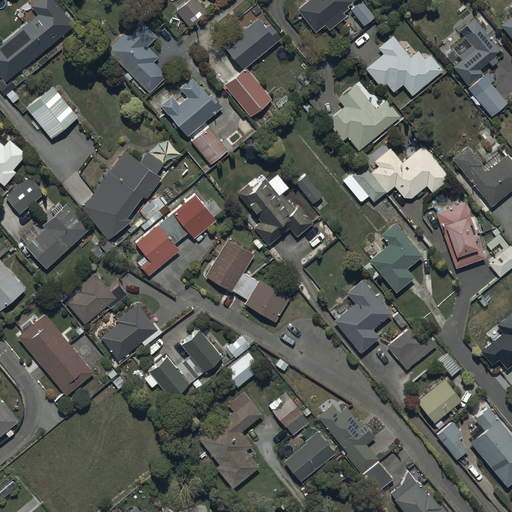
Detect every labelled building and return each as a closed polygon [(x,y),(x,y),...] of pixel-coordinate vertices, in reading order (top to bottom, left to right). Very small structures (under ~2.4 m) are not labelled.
[(206,9),(198,0),(185,0),(175,9),(189,24),(206,9)] [(349,0),(302,0),(296,5),(314,28),(323,21),(328,26),(344,13),(342,10),(348,5),(346,2),(349,0)] [(374,13),(362,0),(356,0),(349,7),(363,23),(374,13)] [(41,7),(0,40),(0,72),(4,78),(61,31),(41,7)] [(511,11),(499,22),(511,37),(511,11)] [(138,14),(105,46),(128,69),(123,73),(128,79),(130,77),(145,92),(165,72),(152,59),(158,52),(147,41),(156,32),(138,14)] [(264,23),(257,14),(222,42),(242,66),(223,81),(249,112),(270,94),(245,63),(280,34),(268,20),(264,23)] [(498,46),(472,14),(458,26),(465,33),(458,39),(465,48),(459,53),(462,57),(454,63),(468,81),(466,83),(491,112),(506,99),(482,70),(483,70),(479,65),(487,59),(491,63),(497,58),(493,53),(496,51),(494,49),(498,46)] [(409,54),(392,32),(377,44),(382,51),(364,65),(373,77),(369,80),(377,89),(387,80),(394,89),(403,82),(411,91),(442,66),(430,51),(423,56),(417,48),(409,54)] [(205,89),(190,73),(169,91),(169,92),(159,102),(167,111),(168,110),(186,132),(220,103),(207,88),(205,89)] [(374,106),(354,81),(336,95),(343,104),(326,118),(342,137),(346,134),(357,148),(399,114),(385,97),(374,106)] [(76,113),(51,82),(25,103),(27,106),(21,111),(33,126),(39,121),(50,135),(76,113)] [(227,147),(207,123),(190,138),(211,161),(227,147)] [(89,136),(83,130),(69,145),(75,151),(89,136)] [(0,179),(4,183),(16,168),(13,166),(26,150),(9,135),(6,138),(0,133),(0,179)] [(447,174),(421,143),(401,160),(388,146),(373,159),(377,163),(369,170),(362,161),(350,171),(349,169),(340,177),(360,201),(367,195),(372,201),(385,190),(385,191),(394,184),(402,194),(410,194),(426,181),(432,188),(447,174)] [(511,185),(511,158),(506,151),(485,168),(465,144),(451,155),(490,203),(511,185)] [(163,160),(145,148),(139,157),(123,146),(108,168),(91,193),(80,202),(108,234),(132,216),(128,213),(141,192),(146,195),(160,174),(155,171),(163,160)] [(320,193),(303,172),(295,179),(312,200),(320,193)] [(30,173),(5,193),(19,210),(44,190),(30,173)] [(247,182),(237,189),(259,219),(253,224),(266,242),(289,225),(295,233),(312,221),(298,201),(292,205),(281,190),(276,194),(261,174),(248,184),(247,182)] [(90,187),(75,175),(70,181),(85,193),(90,187)] [(203,205),(194,193),(136,240),(146,252),(137,259),(148,272),(178,247),(173,241),(187,230),(193,236),(216,217),(213,214),(221,208),(212,197),(203,205)] [(158,195),(140,210),(146,217),(164,202),(158,195)] [(463,198),(434,208),(439,221),(440,220),(455,264),(483,254),(475,229),(474,230),(472,226),(470,227),(468,219),(470,218),(463,198)] [(88,225),(65,200),(42,221),(44,224),(24,242),(45,264),(88,225)] [(421,251),(394,218),(379,230),(387,240),(368,256),(371,259),(363,265),(372,277),(380,270),(394,288),(412,273),(405,264),(421,251)] [(496,225),(491,229),(494,234),(485,241),(495,254),(488,260),(499,274),(500,273),(505,278),(508,275),(504,269),(511,263),(511,246),(509,243),(508,244),(498,231),(500,230),(496,225)] [(253,251),(227,235),(204,272),(230,288),(231,287),(246,296),(243,300),(274,319),(289,294),(258,276),(257,278),(242,270),(253,251)] [(0,256),(0,306),(24,286),(0,256)] [(110,289),(92,269),(72,287),(75,290),(64,299),(84,321),(107,302),(110,305),(125,291),(117,282),(110,289)] [(374,292),(361,275),(345,288),(354,299),(332,317),(358,349),(377,334),(370,325),(389,310),(380,298),(383,295),(378,289),(374,292)] [(152,320),(136,300),(115,317),(117,320),(100,333),(118,356),(140,339),(142,342),(160,328),(153,319),(152,320)] [(511,306),(495,320),(511,341),(511,306)] [(407,320),(398,309),(392,314),(401,325),(407,320)] [(92,368),(44,310),(36,317),(33,312),(27,317),(22,311),(13,318),(22,328),(16,333),(65,391),(92,368)] [(221,354),(197,325),(179,339),(190,353),(175,364),(165,352),(146,367),(149,370),(144,375),(151,384),(156,380),(169,395),(221,354)] [(407,326),(385,342),(396,356),(397,355),(405,367),(436,343),(429,334),(419,342),(407,326)] [(248,343),(240,333),(226,345),(228,346),(225,349),(231,355),(233,353),(234,354),(248,343)] [(260,364),(246,348),(223,367),(236,384),(260,364)] [(448,350),(438,358),(450,373),(460,365),(448,350)] [(461,396),(443,375),(415,397),(433,419),(450,405),(452,409),(456,406),(453,403),(461,396)] [(261,411),(242,387),(227,399),(232,406),(197,435),(218,462),(216,464),(232,483),(257,463),(244,446),(251,441),(240,427),(261,411)] [(277,395),(268,402),(284,423),(285,423),(292,432),(308,419),(305,414),(310,410),(307,405),(301,409),(299,405),(302,403),(297,396),(293,399),(284,388),(276,394),(277,395)] [(0,430),(16,418),(0,398),(0,430)] [(389,511),(376,496),(385,489),(381,484),(392,475),(364,441),(373,434),(360,418),(358,420),(345,404),(338,410),(331,402),(317,413),(341,442),(342,441),(345,444),(343,446),(347,451),(345,453),(373,487),(371,489),(374,493),(359,506),(364,511),(389,511)] [(511,434),(486,405),(473,415),(478,421),(467,430),(472,435),(468,438),(506,482),(511,477),(511,434)] [(461,430),(452,418),(447,422),(446,420),(444,422),(440,417),(434,421),(438,427),(435,430),(455,455),(466,446),(456,434),(461,430)] [(305,439),(283,457),(299,477),(334,449),(316,427),(304,438),(305,439)] [(143,460),(128,440),(107,457),(122,476),(143,460)] [(411,472),(389,489),(394,495),(393,496),(405,511),(447,511),(428,488),(427,489),(419,480),(418,481),(411,472)] [(0,500),(18,486),(10,476),(0,484),(0,500)] [(144,511),(136,502),(123,511),(144,511)]
